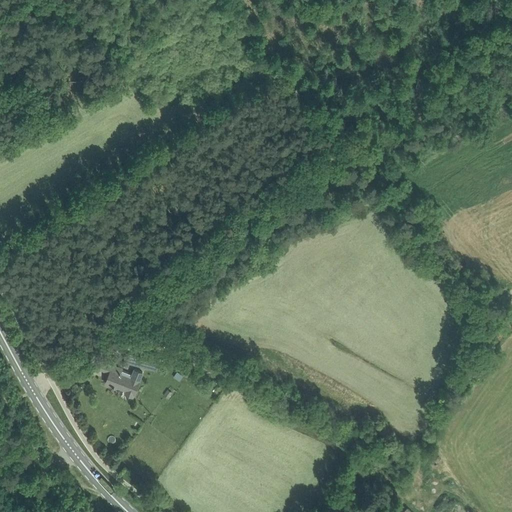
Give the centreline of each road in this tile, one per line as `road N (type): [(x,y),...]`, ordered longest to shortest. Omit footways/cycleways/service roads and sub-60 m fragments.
road 1 (track): [(26,380),(511,21)]
road 2 (secondary): [(128,511),(62,436),(0,331)]
